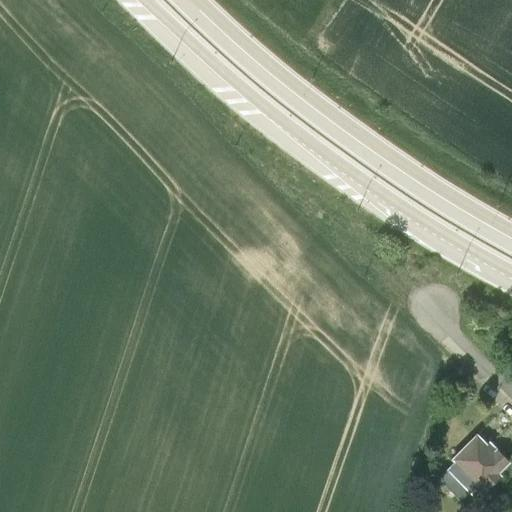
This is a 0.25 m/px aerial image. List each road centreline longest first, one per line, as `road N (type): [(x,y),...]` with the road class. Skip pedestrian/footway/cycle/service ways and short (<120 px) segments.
road 1 (secondary): [(137,0),(363,181),(511,271)]
road 2 (secondary): [(511,239),(315,112),(188,0)]
